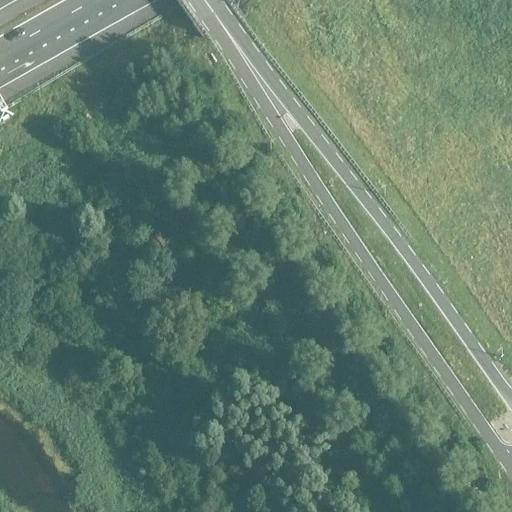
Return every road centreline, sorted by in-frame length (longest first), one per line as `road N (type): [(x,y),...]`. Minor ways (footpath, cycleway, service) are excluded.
road 1 (secondary): [(242,56),(288,142),(511,470)]
road 2 (secondary): [(511,402),(350,179),(242,56)]
